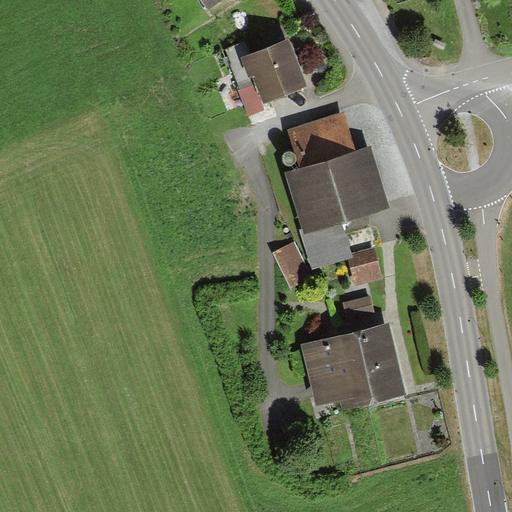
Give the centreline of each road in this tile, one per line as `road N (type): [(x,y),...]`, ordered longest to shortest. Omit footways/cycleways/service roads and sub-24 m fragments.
road 1 (tertiary): [(400,109),(448,250),(492,511)]
road 2 (tertiary): [(335,0),(400,109)]
